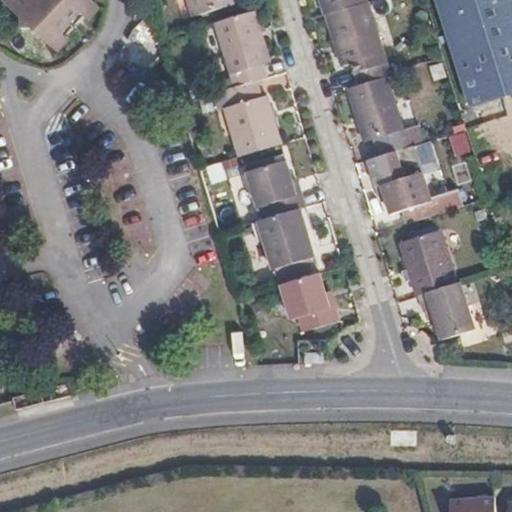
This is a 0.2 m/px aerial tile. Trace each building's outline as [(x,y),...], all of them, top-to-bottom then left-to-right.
[(1,0),(18,17),(17,26),(29,26),(50,46),(60,35),(54,30),(74,9),(80,15),(91,3),(87,0),(1,0)] [(317,0),(321,12),(323,12),(359,0),(317,0)] [(358,82),(385,74),(389,72),(366,0),(359,0),(323,12),(339,58),(349,55),(358,82)] [(443,0),(476,103),(511,91),(511,80),(509,70),(485,0),(443,0)] [(511,0),(485,0),(509,70),(511,80),(511,0)] [(228,79),(251,72),(261,68),(257,52),(263,50),(248,1),(207,14),(228,79)] [(219,99),(234,148),(276,135),(261,85),(255,87),(251,72),(228,79),(219,81),(223,97),(219,99)] [(394,146),(407,142),(385,74),(358,82),(347,86),(364,138),(373,135),(379,151),(394,146)] [(469,133),(452,135),(455,155),(472,153),(469,133)] [(379,151),(366,155),(375,184),(380,182),(385,197),(389,211),(400,208),(404,219),(434,209),(413,140),(407,142),(394,146),(379,151)] [(240,156),(242,163),(271,154),(269,148),(240,156)] [(265,194),(269,208),(296,199),(302,198),(297,183),(292,185),(287,171),(281,152),(271,154),(242,163),(252,198),(265,194)] [(212,184),(227,179),(222,162),(206,167),(212,184)] [(292,185),(297,183),(293,169),(287,171),(292,185)] [(380,182),(375,184),(379,199),(385,197),(380,182)] [(440,195),(443,210),(465,206),(461,190),(440,195)] [(269,208),(254,212),(269,259),(304,249),(310,247),(296,199),(269,208)] [(418,291),(456,280),(440,229),(399,241),(415,292),(418,291)] [(304,249),(269,259),(271,267),(306,256),(304,249)] [(316,266),(278,278),(289,313),(296,310),(300,325),(336,314),(331,299),(327,300),(322,285),(316,266)] [(474,327),(459,279),(456,280),(418,291),(423,309),(426,308),(432,306),(435,316),(441,337),(474,327)] [(327,300),(331,299),(327,284),(322,285),(327,300)] [(429,317),(435,316),(432,306),(426,308),(429,317)] [(309,351),(309,360),(314,359),(327,360),(328,351),(309,351)] [(499,511),(499,498),(454,500),(454,511),(499,511)]
